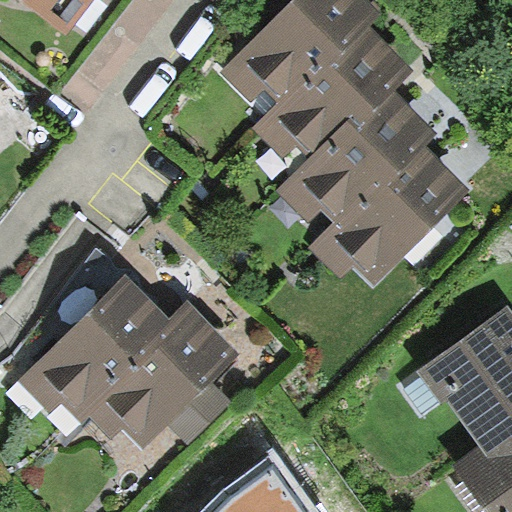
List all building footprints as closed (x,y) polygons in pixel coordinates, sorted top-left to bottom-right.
[(35,0),(70,27),(91,0),(35,0)] [(377,0),(282,0),(218,65),(268,114),(379,2),(377,0)] [(373,14),(262,126),(312,175),(423,63),(373,14)] [(407,87),(296,199),(346,248),(457,136),(407,87)] [(446,151),(335,264),(385,313),(497,201),(446,151)] [(126,262),(15,375),(65,424),(176,312),(126,262)] [(191,302),(80,414),(130,464),(241,351),(191,302)] [(511,511),(511,303),(424,366),(480,446),(454,465),(487,511),(511,511)] [(306,511),(275,466),(240,498),(224,511),(306,511)]
